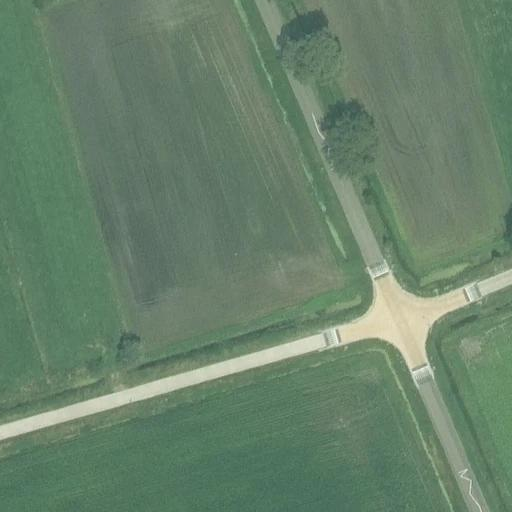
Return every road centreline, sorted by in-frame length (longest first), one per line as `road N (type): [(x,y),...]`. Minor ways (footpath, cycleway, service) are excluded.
road 1 (unclassified): [(0,434),(397,320)]
road 2 (unclassified): [(397,320),(263,0)]
road 3 (unclassified): [(478,511),(397,320)]
road 4 (unclassified): [(397,320),(511,271)]
